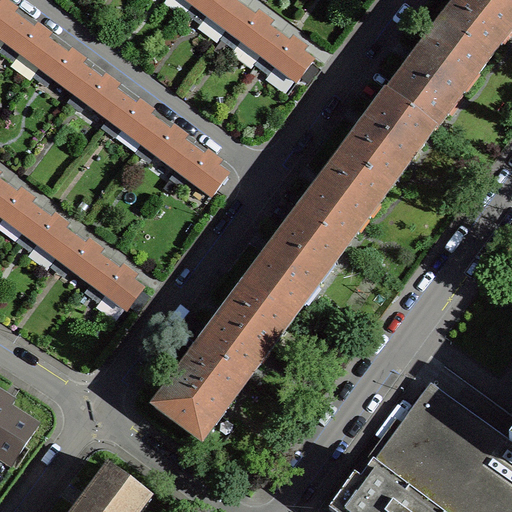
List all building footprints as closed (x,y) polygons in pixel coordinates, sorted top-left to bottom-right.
[(201,443),(390,190),(511,32),(511,0),(461,0),(416,59),(364,127),(319,187),(270,252),(221,318),(177,377),(154,407),(201,443)] [(255,20),(249,16),(232,3),(233,0),(185,0),(193,6),(187,14),(193,19),(199,10),(227,31),(221,40),(227,44),(233,35),(261,56),(255,65),(261,69),(267,61),(297,82),(312,62),(301,54),(303,48),(295,42),(289,45),(283,41),(267,29),(269,22),(260,16),(255,20)] [(102,83),(96,79),(80,67),(82,60),(74,54),(68,58),(62,53),(45,41),(48,35),(39,28),(34,32),(28,29),(11,16),(14,9),(6,3),(0,6),(0,38),(6,43),(0,51),(0,52),(5,56),(12,48),(40,69),(34,77),(40,82),(46,73),(74,94),(68,103),(74,107),(80,99),(108,120),(102,128),(108,133),(114,124),(142,145),(136,154),(142,158),(148,149),(176,170),(170,179),(176,184),(182,175),(212,197),(227,176),(216,168),(218,162),(210,156),(204,159),(198,155),(182,143),(184,137),(176,130),(170,134),(164,130),(148,117),(150,111),(142,105),(136,109),(131,105),(113,92),(116,86),(108,79),(102,83)] [(0,216),(23,234),(17,242),(22,246),(29,238),(57,259),(51,268),(57,272),(63,263),(91,284),(85,293),(91,297),(97,289),(127,311),(142,290),(131,282),(133,276),(125,269),(119,273),(112,268),(97,257),(99,250),(91,244),(85,248),(78,243),(63,231),(65,225),(56,219),(51,223),(44,218),(29,206),(31,199),(22,193),(17,197),(10,192),(0,184),(0,216)] [(511,511),(511,444),(509,442),(431,385),(337,511),(511,511)] [(0,458),(11,466),(37,427),(8,407),(4,413),(0,410),(0,458)] [(135,511),(134,511),(144,497),(150,498),(109,468),(80,507),(76,511),(135,511)]
